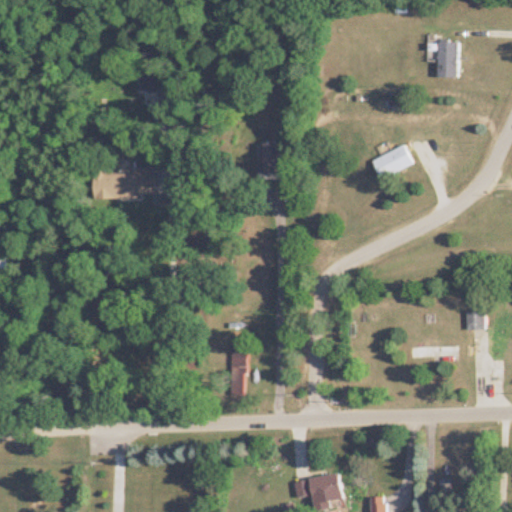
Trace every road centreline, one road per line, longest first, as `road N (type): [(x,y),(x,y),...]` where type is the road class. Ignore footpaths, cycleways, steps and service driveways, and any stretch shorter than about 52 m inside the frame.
road 1 (residential): [(314,420),(319,290),(330,272),(351,254),(445,211),(493,170),(511,127)]
road 2 (residential): [(121,426),(511,413)]
road 3 (residential): [(0,431),(121,426)]
